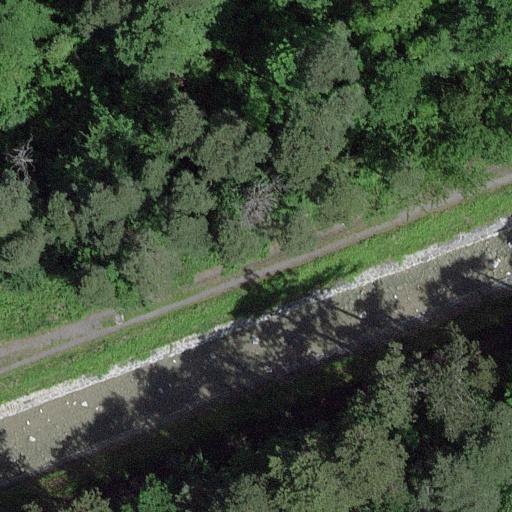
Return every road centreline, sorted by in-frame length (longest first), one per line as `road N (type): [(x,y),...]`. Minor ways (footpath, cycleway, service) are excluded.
road 1 (track): [(511,172),(0,371)]
road 2 (track): [(511,331),(41,511)]
